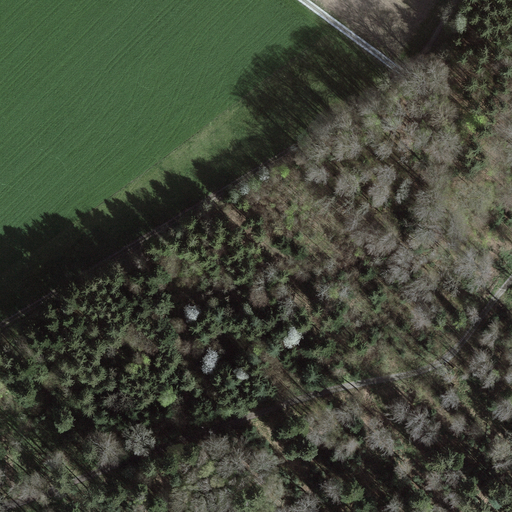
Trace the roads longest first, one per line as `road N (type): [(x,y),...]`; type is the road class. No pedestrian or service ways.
road 1 (track): [(511,278),(432,366),(287,401),(0,506)]
road 2 (track): [(0,327),(122,249),(234,194),(398,68)]
